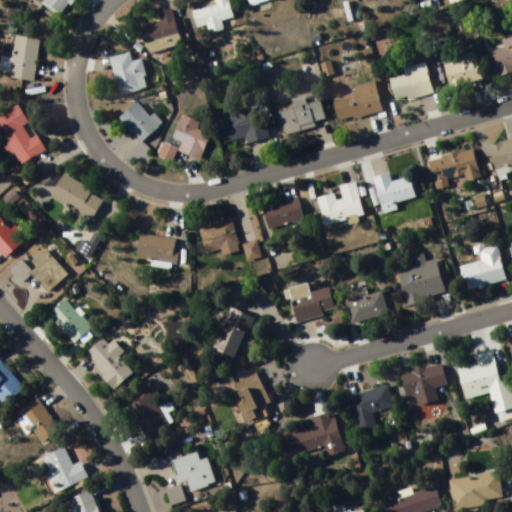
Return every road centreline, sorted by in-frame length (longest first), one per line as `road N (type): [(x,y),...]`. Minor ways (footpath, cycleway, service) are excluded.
road 1 (residential): [(511,109),(194,197),(125,178),(82,116)]
road 2 (residential): [(140,511),(116,452),(83,403),(0,307)]
road 3 (residential): [(314,371),(511,313)]
road 4 (residential): [(82,116),(81,57),(117,0)]
